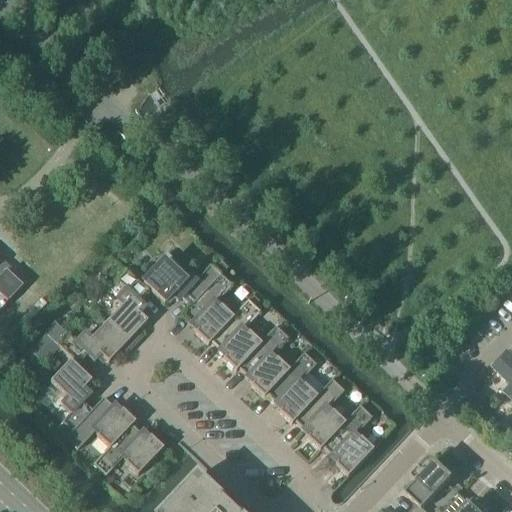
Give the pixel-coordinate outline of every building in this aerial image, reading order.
[(149,273),(152,276),(142,287),(163,307),(171,299),(177,305),(180,301),(189,310),(192,306),(192,307),(219,279),(212,272),(209,269),(194,285),(181,273),(182,272),(166,256),(149,273)] [(0,311),(24,286),(0,262),(0,311)] [(212,272),(219,279),(226,272),(219,265),(212,272)] [(121,309),(105,326),(131,350),(140,340),(135,336),(146,325),(138,317),(143,311),(137,305),(146,295),(124,275),(114,286),(124,294),(115,303),(121,309)] [(207,349),(209,346),(209,345),(232,321),(231,321),(219,310),(218,311),(214,308),(231,290),(219,279),(192,307),(192,306),(189,310),(181,318),(190,328),(189,329),(195,335),(194,336),(207,349)] [(235,375),(237,372),(254,353),(259,348),(259,347),(247,336),(246,338),(242,334),(259,316),(246,304),(231,321),(232,321),(209,345),(209,346),(218,354),(217,355),(223,361),(222,363),(235,375)] [(131,350),(105,326),(89,343),(83,337),(75,346),(66,337),(55,348),(77,368),(86,358),(93,365),(99,359),(107,366),(117,355),(122,359),(131,350)] [(283,329),(279,326),(274,331),(278,334),(283,329)] [(263,401),(265,398),(287,374),(275,362),(274,364),(270,360),(287,343),(278,334),(274,331),(259,347),(259,348),(254,353),(237,372),(246,380),(245,381),(251,387),(250,389),(263,401)] [(27,353),(27,354),(41,367),(57,349),(43,336),(27,353)] [(303,358),(308,363),(313,358),(313,357),(308,353),(306,354),(303,358)] [(504,395),(511,403),(511,360),(507,355),(492,370),(511,388),(504,395)] [(308,363),(303,358),(302,357),(287,374),(265,398),(274,407),(273,408),(279,414),(278,415),(290,428),(293,425),(322,393),(323,391),(308,376),(315,369),(308,363)] [(61,426),(70,435),(91,413),(82,405),(89,398),(83,392),(90,384),(69,365),(49,386),(66,402),(61,408),(69,416),(61,426)] [(318,454),(321,451),(343,426),(331,415),(329,417),(326,413),(343,395),(330,384),(323,391),(322,393),(293,425),(302,433),(301,434),(307,440),(305,442),(318,454)] [(96,441),(107,452),(131,429),(134,426),(121,414),(119,415),(113,409),(112,410),(102,401),(91,413),(70,435),(64,442),(76,453),(93,435),(97,439),(96,441)] [(343,426),(321,451),(330,459),(329,461),(335,467),(333,468),(346,480),(372,454),(359,441),(357,443),(354,440),(370,422),(358,410),(343,426)] [(131,429),(107,452),(92,468),(104,480),(121,462),(125,465),(123,467),(136,479),(162,452),(149,440),(147,442),(141,436),(140,437),(131,429)] [(421,511),(422,511),(450,482),(430,464),(420,475),(419,474),(410,482),(414,487),(404,497),(416,508),(412,511),(421,511)] [(233,511),(221,500),(220,499),(216,503),(192,481),(162,511),(233,511)] [(481,511),(473,504),(469,508),(459,498),(446,511),(481,511)]
